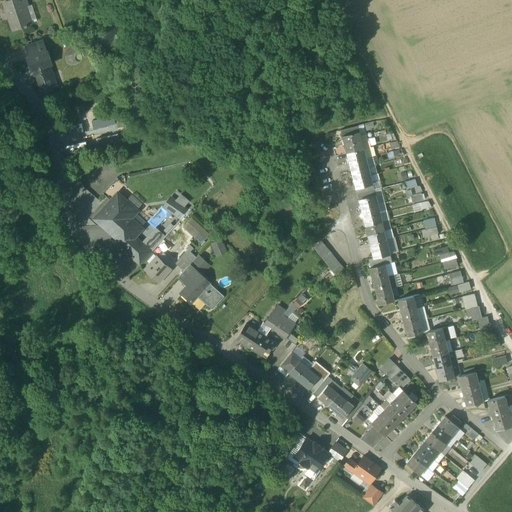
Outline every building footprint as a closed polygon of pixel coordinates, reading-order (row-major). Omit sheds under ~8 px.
[(10,0),(3,2),(13,30),(24,26),(25,27),(27,27),(27,26),(31,24),(30,23),(25,7),(28,6),(26,0),(10,0)] [(28,6),(25,7),(30,23),(37,21),(31,5),(28,6)] [(62,41),(64,48),(72,46),(69,39),(62,41)] [(25,47),(29,58),(46,53),(42,41),(25,47)] [(81,43),(72,46),(74,51),(82,48),(81,43)] [(64,48),(62,49),(65,58),(75,54),(74,51),(72,46),(64,48)] [(34,70),(42,92),(53,89),(48,75),(51,74),(49,65),(51,64),(47,52),(46,53),(29,58),(27,59),(31,71),(34,70)] [(93,130),(114,125),(112,117),(91,122),(93,130)] [(62,137),(83,132),(81,125),(60,129),(62,137)] [(341,130),(342,136),(359,131),(358,126),(341,130)] [(342,136),(344,145),(361,140),(360,134),(359,131),(342,136)] [(97,148),(118,143),(116,135),(95,140),(97,148)] [(367,139),(361,140),(363,149),(369,148),(367,139)] [(344,145),(346,153),(363,149),(361,140),(344,145)] [(397,141),(389,143),(390,150),(400,147),(397,141)] [(66,155),(87,150),(85,142),(64,147),(66,155)] [(369,148),(363,149),(366,158),(372,156),(375,155),(373,147),(369,148)] [(346,153),(349,162),(366,158),(363,149),(346,153)] [(372,156),(366,158),(368,167),(375,165),(372,156)] [(349,162),(351,171),(368,167),(366,158),(349,162)] [(375,165),(368,167),(370,175),(377,173),(375,165)] [(351,171),(353,179),(370,175),(368,167),(351,171)] [(377,173),(370,175),(372,184),(374,190),(381,189),(382,188),(378,173),(377,173)] [(372,184),(370,175),(353,179),(355,188),(372,184)] [(102,194),(110,201),(117,194),(125,201),(133,192),(117,178),(102,194)] [(406,182),(407,189),(414,187),(417,187),(415,180),(406,182)] [(355,188),(357,194),(374,190),(372,184),(355,188)] [(375,196),(374,190),(357,194),(358,200),(375,196)] [(145,222),(135,212),(136,211),(125,201),(117,194),(110,201),(95,218),(124,245),(125,246),(134,236),(141,229),(140,228),(145,222)] [(132,194),(125,201),(136,211),(142,204),(132,194)] [(181,194),(175,201),(184,207),(190,201),(181,194)] [(382,194),(375,196),(378,205),(384,203),(382,194)] [(411,196),(412,203),(423,200),(421,194),(411,196)] [(358,200),(361,209),(378,205),(375,196),(358,200)] [(168,210),(175,201),(170,198),(163,207),(168,210)] [(175,201),(168,210),(180,219),(189,210),(184,207),(175,201)] [(420,203),(422,210),(432,208),(428,201),(420,203)] [(384,203),(378,205),(380,214),(386,212),(384,203)] [(422,210),(420,203),(412,205),(413,212),(422,210)] [(361,209),(363,218),(380,214),(378,205),(361,209)] [(386,212),(380,214),(382,222),(389,220),(390,220),(388,212),(387,212),(386,212)] [(363,218),(365,227),(382,222),(380,214),(363,218)] [(182,227),(194,237),(202,228),(191,218),(182,227)] [(423,221),(425,230),(437,227),(434,218),(423,221)] [(382,222),(384,231),(391,229),(389,220),(382,222)] [(365,227),(367,235),(384,231),(382,222),(365,227)] [(438,234),(437,227),(425,230),(421,231),(423,238),(430,236),(437,234),(438,234)] [(194,237),(201,244),(210,234),(202,228),(194,237)] [(142,243),(151,251),(164,237),(156,229),(142,243)] [(391,229),(384,231),(386,240),(393,238),(391,229)] [(367,235),(369,244),(386,240),(384,231),(367,235)] [(151,251),(142,243),(134,236),(125,246),(124,245),(121,249),(139,265),(152,252),(151,251)] [(393,238),(386,240),(390,255),(398,253),(395,238),(393,238)] [(369,244),(373,259),(389,255),(390,255),(386,240),(369,244)] [(313,248),(317,253),(325,246),(321,241),(313,248)] [(213,245),(216,252),(223,249),(220,242),(213,245)] [(329,250),(325,246),(317,253),(320,257),(329,250)] [(433,250),(434,256),(449,253),(447,246),(433,250)] [(333,255),(329,250),(320,257),(324,262),(333,255)] [(176,264),(184,271),(196,258),(188,251),(176,264)] [(171,270),(168,266),(172,262),(160,252),(156,256),(144,269),(159,283),(171,270)] [(441,263),(442,263),(456,259),(458,259),(454,252),(439,256),(441,263)] [(336,260),(333,255),(324,262),(328,267),(336,260)] [(369,260),(371,268),(384,264),(384,265),(391,263),(389,255),(373,259),(370,260),(369,260)] [(198,256),(196,258),(184,271),(178,277),(184,282),(195,270),(200,275),(208,266),(198,256)] [(442,263),(444,269),(458,265),(456,259),(442,263)] [(340,264),(336,260),(328,267),(332,271),(340,264)] [(384,265),(387,277),(395,275),(397,274),(394,263),(391,263),(384,265)] [(344,269),(340,264),(332,271),(336,276),(344,269)] [(369,268),(373,280),(387,277),(384,265),(384,264),(371,268),(369,268)] [(182,294),(192,303),(198,296),(206,302),(212,308),(223,296),(217,291),(215,293),(205,283),(207,281),(200,275),(195,270),(184,282),(189,287),(182,294)] [(449,274),(450,280),(462,277),(460,271),(449,274)] [(395,275),(387,277),(390,289),(396,287),(398,287),(395,275)] [(373,280),(376,293),(390,289),(387,277),(373,280)] [(463,283),(462,277),(450,280),(449,280),(451,286),(463,283)] [(217,291),(207,281),(205,283),(215,293),(217,291)] [(189,287),(184,282),(182,285),(184,287),(178,294),(198,312),(199,310),(192,303),(182,294),(189,287)] [(469,282),(457,285),(459,293),(470,290),(469,282)] [(447,288),(449,295),(458,293),(457,286),(447,288)] [(392,297),(390,289),(376,293),(379,305),(394,301),(392,297)] [(292,304),(295,308),(297,309),(306,299),(302,294),(292,304)] [(465,309),(477,306),(474,294),(462,297),(465,309)] [(419,295),(413,296),(416,309),(422,307),(419,295)] [(199,310),(206,302),(198,296),(192,303),(199,310)] [(398,300),(401,313),(416,309),(413,296),(398,300)] [(285,312),(277,321),(282,324),(287,318),(292,312),(295,308),(292,304),(285,312)] [(271,327),(273,328),(277,321),(285,312),(278,306),(265,323),(271,327)] [(478,306),(477,306),(465,309),(467,317),(471,317),(472,321),(477,319),(481,318),(478,306)] [(422,307),(416,309),(419,321),(427,319),(424,307),(422,307)] [(404,325),(419,321),(416,309),(401,313),(404,325)] [(292,312),(287,318),(294,322),(295,323),(298,318),(292,312)] [(287,318),(282,324),(290,329),(294,322),(287,318)] [(419,321),(422,333),(427,332),(430,331),(427,319),(419,321)] [(290,329),(282,324),(277,321),(273,328),(285,337),(290,329)] [(422,333),(419,321),(404,325),(407,337),(422,333)] [(263,322),(257,331),(264,336),(265,336),(271,327),(265,323),(263,322)] [(489,324),(488,322),(479,324),(480,332),(482,331),(491,329),(490,324),(489,324)] [(248,346),(255,351),(264,336),(257,331),(254,329),(246,323),(236,339),(248,347),(248,346)] [(447,327),(450,339),(456,338),(453,325),(447,327)] [(447,327),(442,328),(445,341),(449,339),(450,339),(447,327)] [(430,344),(445,341),(442,328),(430,331),(427,332),(430,344)] [(291,334),(288,338),(296,345),(299,340),(291,334)] [(255,351),(261,355),(264,351),(268,353),(275,343),(265,336),(264,336),(255,351)] [(486,343),(488,349),(500,346),(498,340),(497,340),(487,343),(486,343)] [(430,344),(433,356),(448,353),(445,341),(430,344)] [(297,346),(292,352),(300,359),(305,353),(297,346)] [(414,350),(415,355),(428,353),(427,347),(414,350)] [(462,349),(453,351),(455,359),(463,356),(462,349)] [(270,354),(268,353),(264,351),(261,355),(267,359),(270,354)] [(452,352),(448,353),(451,365),(456,363),(455,359),(453,351),(452,352)] [(281,366),(289,373),(299,361),(301,359),(300,359),(292,352),(281,366)] [(436,369),(451,365),(448,353),(433,356),(436,369)] [(289,373),(299,381),(309,369),(313,364),(303,356),(300,359),(301,359),(299,361),(289,373)] [(493,359),(495,367),(507,364),(505,356),(493,359)] [(387,373),(394,364),(389,359),(388,360),(380,370),(385,375),(387,373)] [(313,364),(309,369),(318,377),(323,381),(327,376),(330,373),(315,361),(313,364)] [(345,367),(353,374),(357,369),(349,362),(345,367)] [(458,376),(461,386),(478,382),(475,372),(463,375),(459,376),(456,363),(451,365),(454,377),(458,376)] [(353,374),(350,378),(359,386),(371,372),(361,364),(357,369),(353,374)] [(387,373),(390,378),(400,370),(394,364),(387,373)] [(439,381),(454,377),(451,365),(436,369),(439,381)] [(278,370),(286,376),(289,373),(281,366),(278,370)] [(461,369),(463,375),(475,372),(474,366),(461,369)] [(318,377),(309,369),(299,381),(309,389),(318,377)] [(390,378),(394,383),(395,382),(404,374),(400,370),(390,378)] [(411,380),(404,374),(395,382),(399,387),(401,388),(411,380)] [(327,376),(323,381),(327,385),(332,380),(327,376)] [(309,389),(313,393),(323,381),(318,377),(309,389)] [(342,388),(332,380),(327,385),(337,393),(342,388)] [(484,380),(478,382),(480,391),(487,390),(484,380)] [(327,385),(323,381),(313,393),(318,396),(327,385)] [(380,381),(374,388),(378,392),(384,385),(380,381)] [(461,397),(463,396),(480,391),(478,382),(461,386),(463,393),(460,394),(461,397)] [(317,397),(327,405),(337,393),(327,385),(318,396),(317,397)] [(396,397),(403,390),(401,388),(399,387),(393,393),(396,397)] [(337,393),(347,401),(352,405),(357,401),(342,388),(337,393)] [(403,390),(396,397),(410,410),(416,403),(415,402),(408,396),(403,390)] [(480,391),(483,401),(487,400),(489,400),(487,390),(480,391)] [(483,401),(480,391),(463,396),(465,402),(462,403),(463,406),(483,401)] [(396,397),(393,393),(392,392),(385,399),(386,399),(390,403),(396,397)] [(412,392),(408,396),(415,402),(418,398),(412,392)] [(334,411),(337,413),(347,401),(337,393),(327,405),(334,411)] [(363,402),(365,405),(372,398),(369,395),(363,402)] [(487,400),(490,410),(507,406),(504,396),(489,400),(487,400)] [(403,416),(410,410),(396,397),(390,403),(403,416)] [(384,410),(390,403),(386,399),(379,406),(384,410)] [(352,405),(347,401),(337,413),(342,418),(344,416),(348,419),(361,404),(357,401),(352,405)] [(397,423),(403,416),(390,403),(384,410),(397,423)] [(384,410),(379,406),(379,405),(373,411),(373,412),(378,416),(384,410)] [(493,420),(509,415),(507,406),(490,410),(493,420)] [(394,426),(397,423),(384,410),(378,416),(391,429),(394,426)] [(391,429),(378,416),(373,412),(367,419),(371,423),(373,425),(384,436),(391,429)] [(358,413),(354,417),(360,424),(365,419),(358,413)] [(449,420),(457,427),(461,422),(453,415),(449,420)] [(495,430),(511,425),(511,423),(509,415),(493,420),(495,430)] [(444,416),(438,424),(451,435),(456,439),(458,440),(464,432),(458,427),(457,427),(449,420),(444,416)] [(445,443),(451,435),(438,424),(432,432),(445,443)] [(360,439),(373,448),(384,436),(373,425),(360,439)] [(511,425),(495,430),(507,443),(510,442),(511,439),(511,425)] [(439,451),(445,443),(432,432),(425,440),(439,451)] [(293,441),(296,443),(301,447),(305,440),(297,435),(293,441)] [(456,439),(451,435),(445,443),(450,447),(456,439)] [(310,465),(317,470),(317,469),(328,454),(328,453),(322,449),(313,443),(306,438),(305,440),(301,447),(294,457),(300,461),(297,466),(297,467),(299,468),(301,469),(303,469),(305,468),(307,468),(309,467),(310,465)] [(432,459),(439,451),(425,440),(419,448),(432,459)] [(286,458),(297,466),(300,461),(294,457),(301,447),(296,443),(286,458)] [(338,461),(340,462),(347,451),(335,443),(328,453),(328,454),(334,458),(338,461)] [(450,447),(445,443),(439,451),(444,455),(451,448),(450,447)] [(426,466),(432,459),(419,448),(413,455),(426,466)] [(444,455),(439,451),(432,459),(438,463),(444,455)] [(432,471),(426,466),(413,455),(406,463),(420,474),(428,481),(434,473),(432,471)] [(469,463),(480,472),(486,464),(475,455),(469,463)] [(368,484),(369,484),(380,468),(364,456),(357,465),(349,460),(344,467),(353,473),(363,480),(368,484)] [(438,463),(432,459),(426,466),(432,471),(439,464),(438,463)] [(402,469),(416,479),(420,474),(406,463),(402,469)] [(307,468),(305,468),(302,473),(313,481),(320,471),(317,469),(317,470),(310,465),(309,467),(307,468)] [(353,473),(344,467),(342,469),(352,475),(353,473)] [(465,473),(473,479),(476,475),(469,469),(465,473)] [(456,478),(458,479),(468,487),(474,480),(473,479),(465,473),(462,470),(456,478)] [(363,480),(353,473),(352,475),(350,479),(359,486),(360,484),(363,480)] [(452,487),(462,496),(468,488),(468,487),(458,479),(452,487)] [(369,484),(368,484),(365,488),(362,491),(365,493),(371,486),(369,484)] [(364,495),(375,503),(383,493),(371,485),(371,486),(365,493),(364,495)] [(389,507),(392,510),(394,511),(422,511),(424,510),(423,509),(407,496),(399,506),(394,502),(389,507)]
